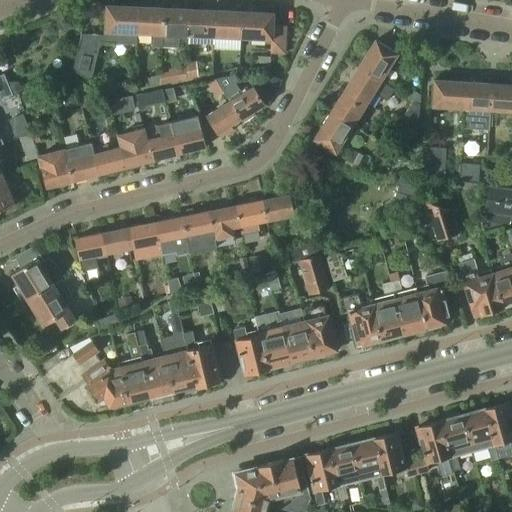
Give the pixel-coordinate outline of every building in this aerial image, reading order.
[(102,42),(105,42),(137,44),(138,33),(138,7),(107,5),(105,34),(82,34),(79,46),(99,51),(102,42)] [(165,8),(138,7),(138,33),(154,34),(153,46),(163,47),(163,34),(165,8)] [(165,8),(163,34),(163,47),(180,48),(181,35),(189,36),(190,9),(165,8)] [(189,36),(189,44),(214,45),(216,10),(191,9),(189,36)] [(214,45),(214,49),(241,50),(241,38),(243,12),(216,10),(214,45)] [(284,26),(273,26),(274,13),(243,12),(241,38),(269,40),(268,54),(283,54),(284,26)] [(376,40),(359,67),(381,81),(398,54),(376,40)] [(91,81),(99,51),(79,46),(73,70),(91,81)] [(187,79),(199,77),(196,63),(188,64),(187,79)] [(393,89),(381,81),(359,67),(345,89),(367,103),(375,91),(387,98),(393,89)] [(161,85),(182,80),(179,68),(171,70),(172,72),(162,74),(161,85)] [(0,95),(1,99),(12,95),(4,74),(0,75),(0,95)] [(149,87),(160,85),(159,77),(148,80),(149,87)] [(226,77),(216,79),(230,101),(241,118),(241,119),(243,122),(255,115),(252,111),(265,104),(254,87),(238,96),(226,77)] [(465,108),(466,82),(435,81),(433,107),(465,108)] [(489,129),(491,110),(492,84),(466,82),(465,108),(464,127),(489,129)] [(491,110),(511,111),(511,85),(492,84),(491,110)] [(51,90),(55,105),(65,103),(61,87),(51,90)] [(167,102),(176,100),(173,88),(164,90),(167,102)] [(413,101),(420,105),(421,95),(410,88),(405,96),(413,101)] [(331,112),(353,125),(367,103),(345,89),(331,112)] [(35,90),(25,93),(30,109),(39,106),(35,90)] [(82,97),(84,107),(98,103),(95,94),(82,97)] [(137,96),(139,104),(149,103),(147,94),(137,96)] [(230,101),(206,116),(217,133),(218,133),(221,137),(233,129),(230,125),(241,119),(241,118),(230,101)] [(413,101),(405,114),(418,122),(420,105),(413,101)] [(353,125),(331,112),(314,139),(336,153),(353,125)] [(197,114),(170,122),(179,153),(206,146),(200,126),(197,114)] [(158,125),(144,129),(152,160),(179,153),(170,122),(158,125)] [(134,132),(118,136),(120,147),(126,167),(128,166),(129,169),(139,167),(138,164),(152,160),(144,129),(142,123),(132,126),(134,132)] [(33,135),(23,137),(26,150),(36,148),(33,135)] [(65,151),(73,181),(100,174),(94,154),(93,148),(91,142),(65,149),(65,151)] [(106,144),(93,148),(100,174),(126,167),(120,147),(108,150),(106,144)] [(418,173),(443,178),(445,148),(419,147),(418,173)] [(38,157),(46,188),(73,181),(65,151),(65,149),(38,157)] [(353,151),(347,161),(358,167),(364,156),(353,151)] [(460,180),(478,181),(479,164),(461,163),(460,180)] [(27,177),(38,174),(35,165),(25,169),(27,177)] [(4,177),(0,178),(0,210),(15,204),(4,177)] [(476,182),(463,180),(462,191),(475,192),(476,182)] [(401,182),(392,213),(432,225),(437,240),(459,234),(451,208),(425,201),(425,202),(417,200),(421,187),(401,182)] [(510,224),(511,217),(511,216),(511,189),(489,185),(484,212),(485,212),(481,233),(510,224)] [(290,194),(263,200),(267,220),(294,214),(292,203),(290,194)] [(236,205),(240,225),(242,233),(260,229),(258,222),(267,220),(263,200),(236,205)] [(240,225),(236,205),(210,211),(215,238),(218,238),(219,246),(233,243),(231,235),(233,234),(232,227),(240,225)] [(185,216),(183,216),(190,250),(190,251),(217,246),(215,238),(210,211),(196,213),(196,211),(192,208),(186,209),(184,213),(185,216)] [(156,221),(162,252),(173,250),(174,253),(190,250),(183,216),(156,221)] [(335,219),(322,223),(325,234),(338,231),(335,219)] [(156,221),(129,227),(134,247),(136,258),(162,252),(156,221)] [(129,227),(103,232),(107,252),(134,247),(129,227)] [(94,255),(107,252),(103,232),(76,238),(83,270),(96,267),(94,255)] [(299,260),(320,254),(317,242),(286,252),(289,263),(299,260)] [(372,244),(358,248),(362,262),(370,260),(370,259),(370,258),(370,256),(372,254),(373,253),(374,253),(372,244)] [(32,247),(12,257),(19,269),(12,273),(19,285),(14,288),(23,303),(28,300),(63,279),(61,277),(62,276),(58,266),(51,258),(50,259),(49,256),(47,257),(44,260),(35,245),(32,247)] [(278,262),(287,260),(284,249),(275,251),(278,262)] [(251,266),(266,264),(264,252),(249,254),(251,266)] [(503,308),(492,272),(480,276),(472,253),(459,258),(461,263),(460,263),(463,273),(461,273),(475,317),(503,308)] [(320,254),(299,260),(310,295),(331,289),(320,254)] [(341,254),(326,258),(333,281),(347,277),(341,254)] [(511,305),(511,258),(511,254),(499,257),(503,269),(492,272),(503,308),(511,305)] [(241,269),(249,267),(246,255),(239,257),(241,269)] [(276,271),(267,273),(272,292),(276,291),(282,290),(276,271)] [(257,276),(261,289),(270,286),(266,273),(257,276)] [(443,293),(453,290),(448,273),(427,279),(430,289),(418,292),(427,329),(440,326),(439,324),(450,321),(443,293)] [(171,293),(182,290),(178,277),(168,280),(171,293)] [(72,295),(63,279),(28,300),(43,325),(55,318),(62,328),(75,320),(64,300),(72,295)] [(399,280),(391,282),(403,333),(413,330),(414,333),(427,329),(418,292),(406,295),(405,290),(402,291),(399,280)] [(383,301),(373,303),(382,341),(395,338),(394,335),(403,333),(391,282),(382,284),(384,296),(382,296),(383,301)] [(214,312),(208,288),(195,293),(200,315),(214,312)] [(212,293),(217,310),(230,307),(225,289),(212,293)] [(131,296),(118,298),(120,308),(133,305),(131,296)] [(369,344),(382,341),(373,303),(360,307),(357,297),(339,301),(342,312),(348,310),(357,345),(368,342),(369,344)] [(161,339),(165,355),(174,393),(184,390),(186,387),(196,385),(184,334),(176,300),(173,300),(169,301),(172,316),(169,317),(174,336),(161,339)] [(302,310),(305,321),(314,357),(324,354),(326,353),(337,350),(328,315),(327,315),(324,304),(302,310)] [(302,360),(314,357),(305,321),(302,310),(301,308),(277,314),(291,362),(300,359),(302,360)] [(277,311),(255,317),(259,334),(268,369),(280,366),(281,364),(291,362),(277,314),(277,312),(277,311)] [(268,369),(259,334),(247,337),(244,326),(234,329),(237,340),(235,340),(245,375),(255,372),(257,373),(266,371),(267,369),(268,369)] [(135,330),(138,346),(151,396),(161,393),(164,395),(174,393),(165,355),(154,358),(153,353),(150,354),(147,344),(144,329),(135,330)] [(119,367),(129,404),(139,401),(141,398),(151,396),(138,346),(135,332),(126,334),(132,359),(129,359),(131,364),(119,367)] [(192,332),(184,334),(196,385),(196,387),(208,384),(209,386),(218,384),(219,381),(221,381),(212,343),(199,346),(198,341),(195,342),(192,332)] [(93,341),(73,354),(79,364),(100,351),(93,341)] [(129,404),(119,367),(111,368),(105,359),(82,375),(100,400),(104,397),(110,406),(116,405),(118,406),(129,404)] [(498,458),(500,458),(511,454),(511,413),(509,401),(485,408),(498,458)] [(498,458),(485,408),(485,409),(463,415),(473,450),(489,446),(493,460),(498,458)] [(441,421),(451,456),(455,470),(461,468),(458,454),(473,450),(463,415),(441,421)] [(451,456),(441,421),(441,420),(416,427),(425,457),(415,460),(418,472),(430,469),(429,462),(451,456)] [(415,460),(405,463),(397,432),(373,438),(373,439),(383,474),(406,469),(407,475),(418,472),(415,460)] [(360,480),(376,476),(382,502),(389,501),(383,474),(373,439),(352,444),(360,480)] [(344,484),(360,480),(352,444),(329,449),(337,486),(343,511),(346,511),(350,511),(344,484)] [(329,449),(305,455),(317,505),(325,503),(321,489),(337,486),(329,449)] [(304,511),(309,495),(308,489),(305,476),(298,478),(293,457),(234,472),(237,486),(235,496),(269,505),(295,511),(304,511)] [(230,511),(266,511),(269,505),(235,496),(230,511)] [(413,511),(424,508),(421,497),(415,499),(412,504),(413,511)] [(444,511),(462,511),(459,500),(442,505),(444,511)]
